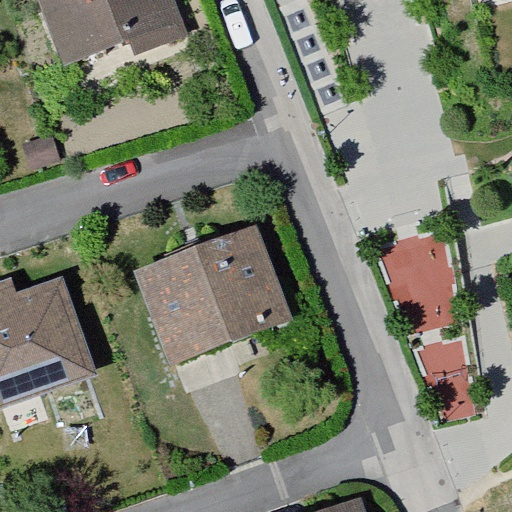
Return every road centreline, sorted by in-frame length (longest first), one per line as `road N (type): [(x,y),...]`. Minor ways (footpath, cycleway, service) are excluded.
road 1 (residential): [(401,445),(286,121)]
road 2 (residential): [(0,219),(286,121)]
road 3 (residential): [(401,445),(205,511)]
road 4 (residential): [(286,121),(240,0)]
